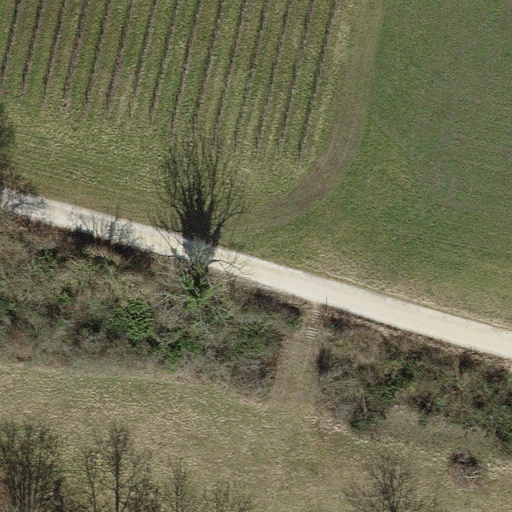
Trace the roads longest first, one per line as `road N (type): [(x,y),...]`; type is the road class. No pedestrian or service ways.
road 1 (track): [(511,347),(0,203)]
road 2 (track): [(356,0),(290,285)]
road 3 (track): [(0,466),(137,511)]
